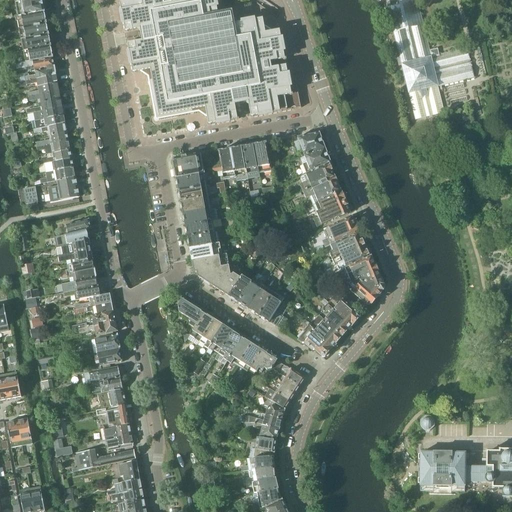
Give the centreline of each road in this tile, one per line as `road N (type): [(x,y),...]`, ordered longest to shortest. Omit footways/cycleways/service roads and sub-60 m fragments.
road 1 (residential): [(124,302),(111,273),(60,0)]
road 2 (residential): [(328,381),(393,305),(399,274),(331,116)]
road 3 (residential): [(161,511),(158,443),(124,302)]
road 4 (residential): [(328,381),(186,290),(178,277)]
road 5 (residential): [(157,151),(331,116)]
road 6 (residential): [(157,151),(130,144),(105,0)]
road 7 (residential): [(304,511),(295,442),(328,381)]
road 8 (residential): [(178,277),(157,151)]
